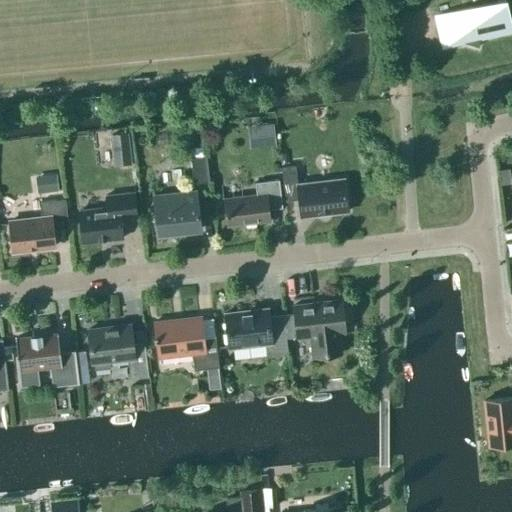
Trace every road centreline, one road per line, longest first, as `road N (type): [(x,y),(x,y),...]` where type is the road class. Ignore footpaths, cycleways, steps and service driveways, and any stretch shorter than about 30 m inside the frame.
road 1 (residential): [(0,297),(483,238)]
road 2 (residential): [(483,238),(481,146),(511,125)]
